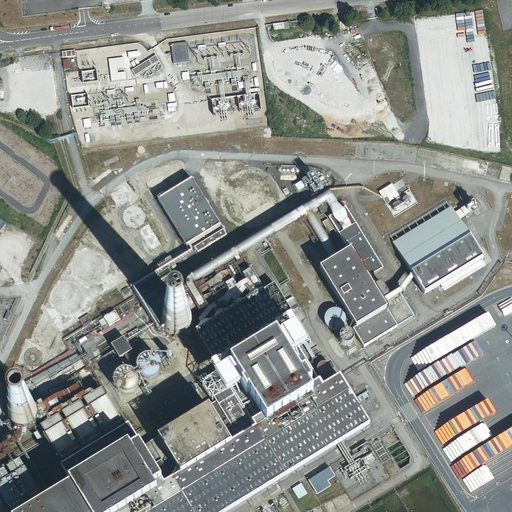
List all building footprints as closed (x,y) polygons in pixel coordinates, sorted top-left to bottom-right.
[(187,43),(172,45),(174,64),(190,62),(187,43)] [(156,56),(132,71),(136,77),(160,62),(156,56)] [(124,58),(109,60),(112,82),(127,80),(126,73),(118,74),(118,69),(125,68),(124,58)] [(221,227),(193,180),(159,200),(187,247),(221,227)] [(455,213),(459,220),(464,216),(465,217),(468,215),(468,216),(475,212),(470,204),(467,205),(461,209),(455,213)] [(451,207),(392,242),(412,274),(414,278),(424,295),(483,259),(469,237),(459,220),(455,213),(453,209),(451,207)] [(339,235),(349,251),(350,251),(367,279),(383,269),(356,224),(351,227),(343,232),(339,235)] [(349,251),(320,269),(355,328),(353,330),(364,347),(397,327),(383,304),(381,301),(380,298),(373,288),(367,279),(350,251),(349,251)] [(233,264),(223,269),(230,280),(233,278),(235,281),(238,279),(236,276),(239,274),(233,264)] [(202,282),(204,286),(198,289),(200,295),(207,291),(227,279),(221,270),(202,282)] [(200,324),(198,329),(210,322),(205,322),(205,321),(212,312),(214,311),(216,314),(214,320),(226,313),(220,312),(228,306),(232,301),(234,303),(232,309),(244,302),(238,301),(245,291),(248,290),(250,294),(247,300),(261,292),(254,291),(254,290),(260,286),(250,270),(242,275),(246,281),(239,286),(241,289),(242,289),(239,292),(233,281),(225,285),(229,292),(223,299),(214,305),(209,308),(199,321),(200,324)] [(403,293),(414,278),(412,274),(407,281),(400,289),(381,301),(383,304),(399,295),(403,293)] [(381,283),(373,288),(380,298),(387,294),(381,283)] [(274,284),(262,291),(279,319),(291,312),(298,307),(292,297),(285,302),(274,284)] [(215,289),(212,291),(214,293),(211,294),(210,295),(206,296),(201,299),(205,307),(211,304),(213,301),(216,298),(217,298),(218,300),(221,298),(215,289)] [(198,329),(195,331),(214,361),(229,352),(230,351),(244,342),(248,340),(260,333),(264,330),(276,323),(280,321),(279,319),(262,291),(261,292),(247,300),(244,302),(232,309),(226,313),(214,320),(210,322),(198,329)] [(383,304),(397,327),(413,317),(399,295),(383,304)] [(182,303),(180,303),(179,302),(177,302),(175,302),(174,302),(171,303),(169,304),(168,305),(166,306),(164,308),(164,309),(162,311),(161,313),(161,315),(161,318),(161,321),(162,324),(163,327),(165,329),(167,331),(170,333),(173,334),(176,334),(179,334),(182,333),(183,333),(185,332),(188,330),(189,328),(191,326),(191,325),(192,324),(192,321),(193,319),(193,317),(192,315),(191,312),(190,310),(188,307),(186,305),(184,304),(182,303)] [(336,309),(334,309),(332,309),(330,310),(328,312),(326,313),(325,315),(324,317),(324,320),(324,322),(325,324),(326,326),(328,328),(330,329),(332,330),(334,330),(337,330),(339,330),(341,328),(343,327),(344,325),(345,323),(345,321),(345,318),(345,316),(344,314),(342,312),(341,311),(339,310),(336,309)] [(114,310),(103,317),(108,325),(119,318),(114,310)] [(103,317),(98,321),(101,326),(103,325),(104,327),(108,325),(103,317)] [(260,333),(248,340),(255,341),(259,346),(279,334),(281,331),(276,323),(264,330),(270,331),(271,332),(271,333),(267,340),(264,341),(260,333)] [(243,407),(286,476),(339,443),(369,425),(339,376),(323,386),(310,366),(318,361),(305,340),(297,344),(287,329),(279,334),(259,346),(247,353),(225,367),(202,381),(216,403),(225,418),(243,407)] [(347,331),(345,332),(343,332),(342,333),(341,334),(340,336),(339,337),(339,339),(340,341),(340,342),(341,344),(343,345),(344,345),(346,346),(347,346),(348,346),(349,345),(350,345),(351,344),(352,343),(353,341),(354,340),(354,338),(353,336),(352,335),(351,333),(350,332),(348,332),(347,331)] [(123,338),(111,345),(119,359),(132,351),(123,338)] [(229,352),(214,361),(222,361),(225,367),(247,353),(244,348),(244,342),(230,351),(237,351),(240,356),(238,358),(229,358),(228,357),(229,352)] [(152,355),(151,354),(150,354),(147,354),(145,354),(143,355),(141,356),(139,358),(138,359),(137,362),(136,364),(136,367),(136,369),(136,371),(138,373),(139,375),(141,377),(142,378),(143,378),(145,379),(147,379),(149,379),(151,379),(153,379),(155,377),(156,377),(157,376),(159,374),(160,372),(161,370),(161,368),(161,365),(161,364),(160,362),(159,360),(158,359),(157,357),(154,356),(152,355)] [(326,363),(325,363),(324,363),(323,363),(321,363),(320,363),(319,364),(318,365),(317,366),(317,367),(316,368),(316,371),(317,372),(317,373),(318,374),(319,375),(320,376),(322,376),(323,376),(325,376),(326,376),(327,375),(328,373),(329,372),(330,371),(330,369),(329,368),(329,366),(327,364),(326,363)] [(130,370),(128,369),(127,369),(126,369),(123,369),(121,369),(118,370),(116,372),(114,374),(113,376),(112,379),(112,380),(112,382),(113,384),(113,386),(115,389),(116,391),(118,392),(120,393),(122,394),(124,394),(126,394),(128,393),(130,393),(132,391),(134,389),(135,388),(136,386),(137,385),(137,382),(137,380),(137,379),(136,377),(135,375),(134,373),(132,371),(130,370)] [(194,390),(199,387),(196,382),(191,385),(187,379),(179,384),(187,397),(194,393),(193,391),(194,390)] [(106,398),(101,389),(93,394),(92,392),(90,391),(88,391),(84,394),(83,393),(73,399),(72,401),(62,407),(61,406),(51,413),(52,414),(47,416),(50,410),(55,407),(58,406),(55,402),(56,401),(67,397),(76,392),(73,388),(72,388),(65,392),(55,396),(42,405),(41,407),(37,407),(37,409),(38,411),(38,413),(38,415),(37,417),(37,419),(36,421),(40,422),(46,418),(48,422),(40,427),(45,435),(63,424),(58,416),(50,420),(50,419),(68,408),(69,409),(61,414),(66,422),(85,411),(79,402),(72,407),(71,406),(89,395),(90,396),(83,401),(88,409),(106,398)] [(27,398),(24,397),(21,397),(18,398),(15,399),(12,400),(10,402),(8,405),(7,407),(6,410),(6,413),(6,416),(7,419),(8,421),(10,424),(12,426),(15,427),(17,428),(19,428),(20,429),(22,429),(24,429),(26,428),(28,428),(30,427),(32,425),(33,424),(35,422),(36,421),(37,419),(37,417),(38,415),(38,413),(38,411),(37,409),(37,407),(36,405),(35,404),(33,402),(32,401),(30,399),(29,399),(27,398)] [(63,424),(45,435),(58,456),(120,419),(107,397),(106,398),(88,409),(85,411),(66,422),(63,424)] [(156,414),(160,412),(157,406),(151,409),(148,403),(140,408),(148,421),(155,417),(154,415),(156,414)] [(226,511),(256,494),(286,476),(243,407),(225,418),(216,403),(150,443),(192,511),(226,511)] [(71,484),(87,511),(192,511),(150,443),(142,448),(128,426),(61,467),(71,484)] [(15,436),(14,438),(0,446),(0,452),(15,443),(18,441),(20,440),(20,438),(21,436),(22,430),(22,429),(20,429),(19,428),(17,428),(17,430),(20,431),(19,434),(16,434),(15,436)] [(147,432),(146,431),(145,431),(144,431),(143,431),(142,431),(141,432),(140,432),(139,434),(138,434),(137,436),(137,438),(137,439),(138,441),(140,442),(140,443),(142,443),(143,444),(145,444),(146,443),(147,442),(148,441),(149,440),(150,439),(150,437),(149,435),(148,433),(147,432)] [(329,468),(308,481),(317,495),(330,486),(328,482),(335,477),(329,468)] [(0,492),(9,509),(10,508),(11,511),(39,494),(38,492),(24,469),(0,483),(0,492)] [(87,511),(71,484),(24,511),(87,511)] [(307,494),(301,484),(292,489),(298,499),(307,494)]
